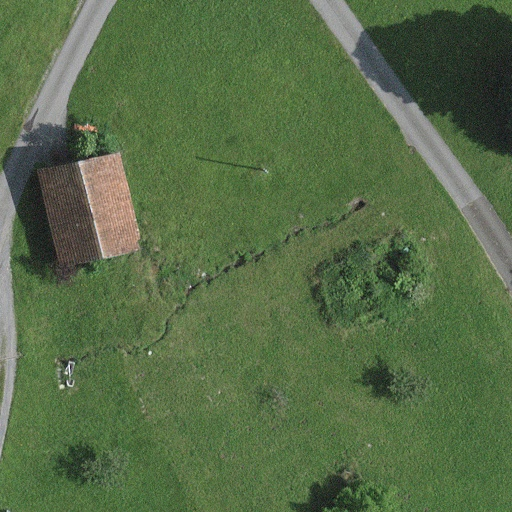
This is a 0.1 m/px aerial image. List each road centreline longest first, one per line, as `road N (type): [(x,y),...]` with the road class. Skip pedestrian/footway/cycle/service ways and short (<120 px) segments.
road 1 (track): [(511,292),(316,0)]
road 2 (track): [(114,0),(0,230)]
road 3 (track): [(0,436),(15,343),(0,267)]
